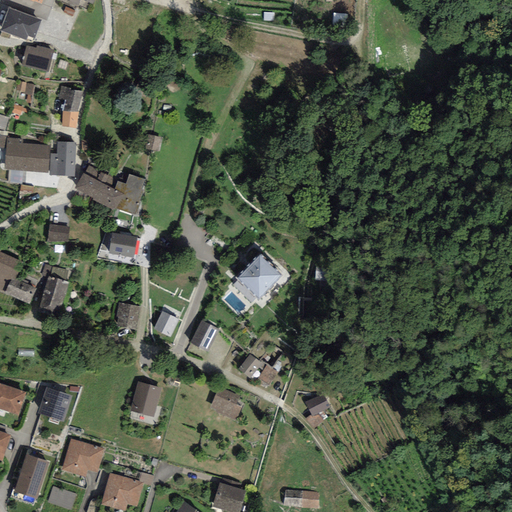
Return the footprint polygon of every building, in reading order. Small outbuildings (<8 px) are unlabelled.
[(41,23),(9,10),(0,33),(26,43),(28,38),(34,41),(41,23)] [(54,52),(37,48),(36,51),(26,48),(22,68),(48,75),(54,52)] [(20,83),(16,101),(33,104),(37,87),(20,83)] [(82,90),(61,85),(58,98),(65,100),(63,108),(78,111),(82,90)] [(76,126),(78,111),(63,108),(62,125),(76,126)] [(0,130),(6,132),(9,118),(0,116),(0,130)] [(149,136),(146,151),(158,153),(161,138),(149,136)] [(7,137),(4,168),(48,172),(50,144),(22,142),(22,138),(7,137)] [(56,153),(50,152),(49,174),(74,174),(76,141),(57,140),(56,153)] [(85,172),(83,171),(75,187),(93,196),(92,197),(115,209),(116,207),(123,192),(114,187),(118,180),(88,165),(85,172)] [(145,178),(129,173),(126,182),(118,180),(114,187),(123,192),(116,207),(136,213),(145,178)] [(69,225),(50,224),(48,240),(68,240),(69,225)] [(112,231),(109,251),(134,255),(137,235),(112,231)] [(0,288),(5,291),(12,276),(16,277),(23,261),(0,250),(0,288)] [(282,273),(260,251),(237,274),(259,296),(282,273)] [(69,281),(48,275),(38,309),(60,315),(69,281)] [(16,277),(12,276),(5,291),(29,302),(36,286),(16,277)] [(140,305),(119,302),(117,315),(118,316),(117,325),(136,328),(140,305)] [(154,328),(170,336),(178,318),(162,311),(154,328)] [(201,319),(190,341),(208,350),(219,329),(201,319)] [(239,367),(251,377),(262,363),(249,354),(239,367)] [(259,381),(268,387),(277,373),(269,367),(259,381)] [(138,380),(130,409),(154,416),(162,387),(138,380)] [(0,381),(0,406),(18,413),(25,390),(0,381)] [(46,386),(38,411),(64,419),(71,394),(46,386)] [(218,386),(210,405),(217,408),(215,411),(236,420),(243,405),(237,403),(240,396),(218,386)] [(324,394),(305,401),(311,413),(312,415),(317,413),(330,407),(324,394)] [(324,420),(317,413),(312,415),(311,413),(305,418),(314,428),(324,420)] [(11,433),(0,429),(0,458),(2,459),(11,433)] [(105,448),(70,438),(61,469),(85,476),(87,468),(98,472),(105,448)] [(49,459),(26,452),(14,489),(37,496),(49,459)] [(143,482),(110,473),(101,503),(125,510),(127,503),(136,505),(143,482)] [(238,511),(245,489),(219,481),(212,505),(235,511),(238,511)] [(72,511),(78,495),(54,488),(49,505),(72,511)] [(285,489),(283,504),(317,508),(319,493),(285,489)] [(198,511),(183,502),(176,511),(198,511)]
